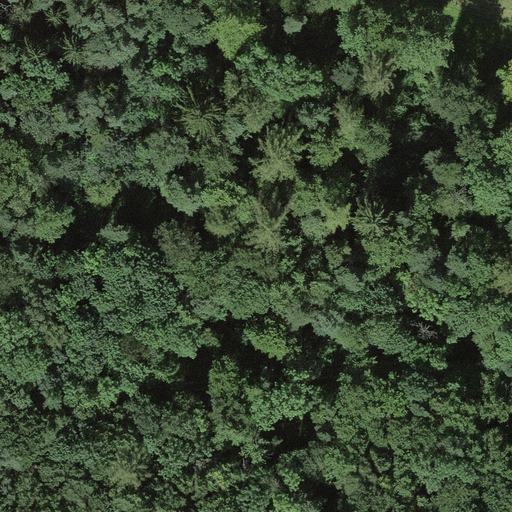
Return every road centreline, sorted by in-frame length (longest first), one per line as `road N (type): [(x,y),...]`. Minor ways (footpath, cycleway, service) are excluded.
road 1 (track): [(0,407),(382,369),(511,371)]
road 2 (track): [(382,369),(270,273),(172,212),(14,155)]
